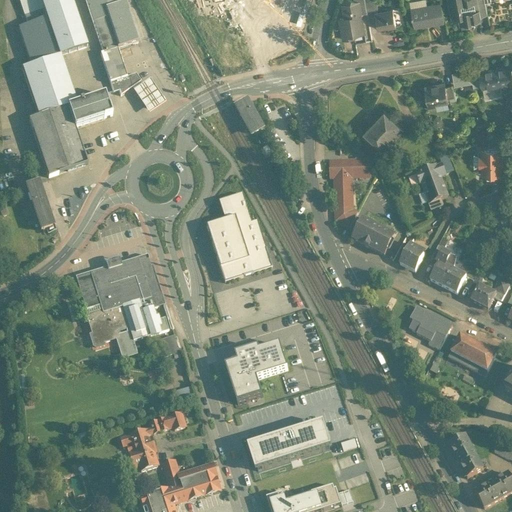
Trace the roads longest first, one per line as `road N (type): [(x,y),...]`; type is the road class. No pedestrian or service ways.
road 1 (residential): [(336,255),(473,511)]
road 2 (tertiary): [(511,41),(313,75)]
road 3 (residential): [(511,335),(336,255)]
road 4 (residential): [(193,316),(184,236),(209,183),(185,137)]
road 5 (residential): [(313,75),(313,187),(336,255)]
road 6 (residential): [(248,511),(192,340)]
road 7 (residential): [(146,208),(192,340)]
road 8 (tertiary): [(313,75),(235,87),(185,115)]
